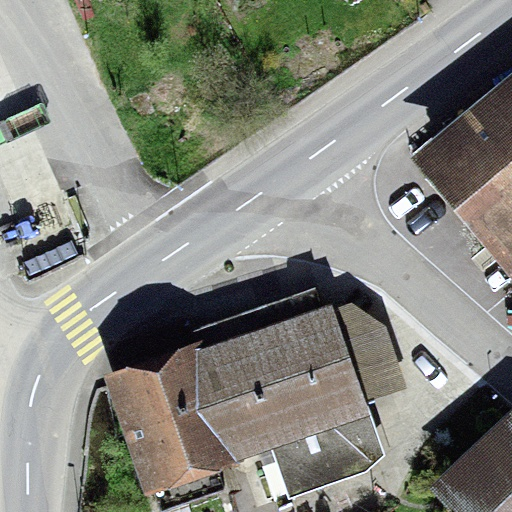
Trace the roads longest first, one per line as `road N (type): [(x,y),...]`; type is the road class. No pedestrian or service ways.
road 1 (residential): [(20,0),(65,108),(151,267)]
road 2 (tertiary): [(288,171),(511,364)]
road 3 (secondary): [(511,6),(288,171)]
road 4 (secondary): [(151,267),(60,337),(34,394)]
road 5 (secondary): [(288,171),(151,267)]
